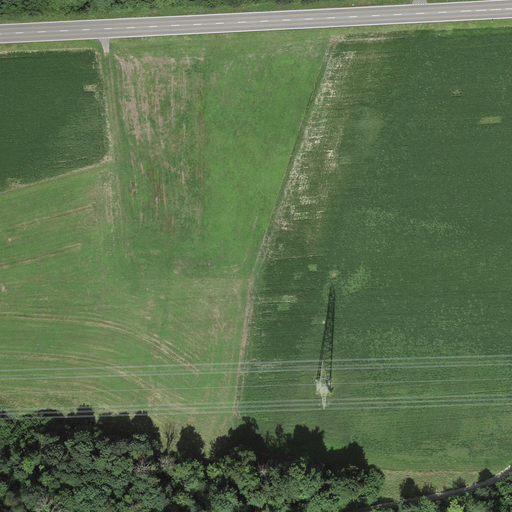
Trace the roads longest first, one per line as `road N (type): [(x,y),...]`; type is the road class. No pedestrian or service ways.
road 1 (primary): [(511,11),(0,36)]
road 2 (track): [(359,511),(480,484),(511,465)]
